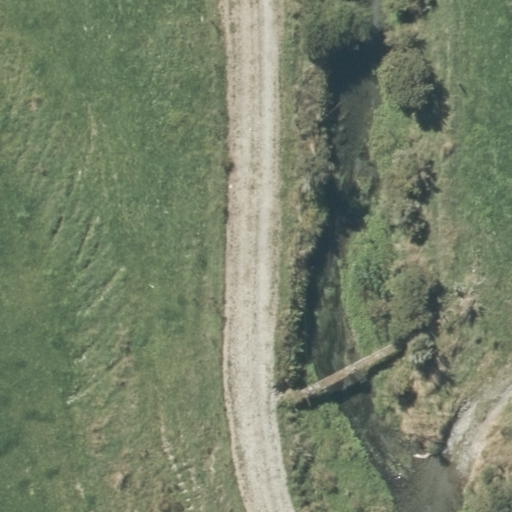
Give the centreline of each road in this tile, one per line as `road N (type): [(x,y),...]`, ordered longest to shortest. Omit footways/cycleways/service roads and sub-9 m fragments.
road 1 (track): [(297,511),(282,449),(269,0)]
road 2 (track): [(442,511),(459,442),(492,390),(511,379)]
